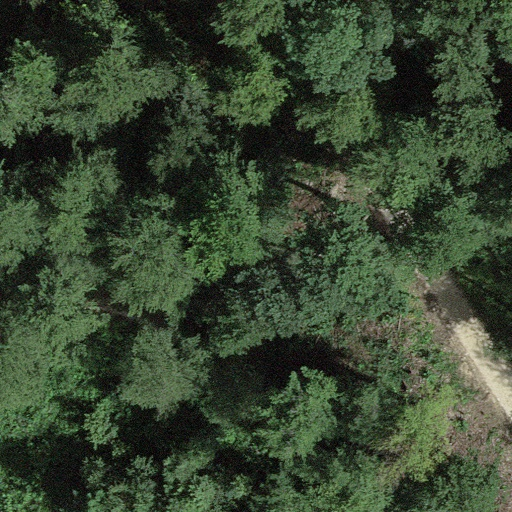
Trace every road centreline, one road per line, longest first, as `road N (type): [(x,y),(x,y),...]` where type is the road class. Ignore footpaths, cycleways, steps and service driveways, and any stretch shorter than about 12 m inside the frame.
road 1 (track): [(511,412),(268,0)]
road 2 (track): [(0,350),(40,327),(85,316),(160,336),(360,511)]
